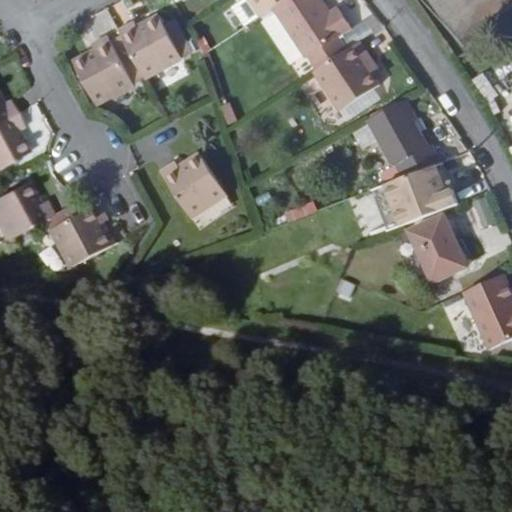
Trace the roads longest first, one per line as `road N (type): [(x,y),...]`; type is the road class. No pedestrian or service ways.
road 1 (track): [(0,302),(511,390)]
road 2 (residential): [(511,193),(445,79),(382,0)]
road 3 (residential): [(27,28),(92,158)]
